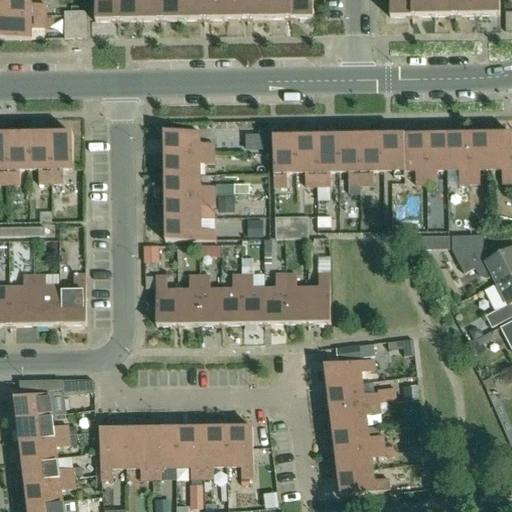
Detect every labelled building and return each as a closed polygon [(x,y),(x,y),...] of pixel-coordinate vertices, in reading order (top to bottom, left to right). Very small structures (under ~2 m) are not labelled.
[(0,0),(0,19),(46,19),(45,6),(31,6),(31,0),(0,0)] [(117,24),(116,0),(95,0),(96,24),(117,24)] [(116,0),(117,24),(139,23),(138,0),(116,0)] [(138,0),(139,23),(161,23),(160,0),(138,0)] [(160,0),(161,23),(182,23),(182,0),(160,0)] [(204,22),(203,0),(182,0),(182,23),(204,22)] [(203,0),(204,22),(226,22),(225,0),(203,0)] [(247,22),(247,0),(225,0),(226,22),(247,22)] [(269,22),(268,0),(247,0),(247,22),(269,22)] [(291,21),(290,0),(268,0),(269,22),(291,21)] [(290,0),(291,21),(313,21),(312,0),(290,0)] [(412,19),(411,0),(389,0),(390,20),(412,19)] [(434,19),(433,0),(411,0),(412,19),(434,19)] [(456,19),(455,0),(433,0),(434,19),(456,19)] [(477,18),(477,0),(455,0),(456,19),(477,18)] [(499,18),(498,0),(477,0),(477,18),(499,18)] [(65,41),(86,40),(86,14),(64,14),(65,41)] [(46,19),(0,19),(0,41),(32,41),(32,31),(46,31),(46,19)] [(164,156),(214,155),(214,145),(199,146),(198,134),(164,134),(164,156)] [(488,137),(488,173),(501,173),(502,187),(511,186),(511,159),(511,136),(488,137)] [(0,187),(20,187),(20,173),(39,173),(39,187),(64,186),(64,173),(73,173),(73,137),(0,137),(0,187)] [(440,138),(441,174),(458,173),(459,187),(465,187),(464,137),(440,138)] [(464,137),(465,187),(479,187),(479,173),(488,173),(488,137),(464,137)] [(393,175),(394,179),(404,179),(404,174),(415,174),(415,188),(417,188),(417,138),(361,139),(362,188),(373,188),(373,175),(393,175)] [(417,138),(417,188),(436,187),(436,174),(441,174),(440,138),(417,138)] [(339,140),(340,175),(348,175),(348,189),(362,188),(361,139),(339,140)] [(295,140),(273,141),(274,190),(287,190),(286,176),(296,176),(295,140)] [(305,189),(318,189),(317,140),(295,140),(296,176),(305,176),(305,189)] [(317,140),(318,189),(330,189),(330,176),(340,175),(339,140),(317,140)] [(164,178),(199,177),(199,166),(214,166),(214,155),(164,156),(164,178)] [(165,199),(215,199),(214,188),(199,189),(199,177),(164,178),(165,199)] [(165,221),(202,220),(202,209),(215,209),(215,199),(165,199),(165,221)] [(277,240),(308,240),(308,218),(277,219),(277,240)] [(202,220),(165,221),(165,243),(217,242),(216,231),(202,231),(202,220)] [(248,222),(248,239),(263,239),(263,222),(248,222)] [(9,231),(0,230),(0,239),(9,240),(9,231)] [(9,240),(35,239),(35,230),(9,231),(9,240)] [(35,230),(35,239),(45,239),(45,230),(35,230)] [(493,278),(497,286),(511,278),(511,251),(489,263),(484,251),(484,238),(453,239),(452,253),(465,277),(476,271),(480,278),(487,280),(493,278)] [(330,325),(330,274),(319,274),(319,290),(308,290),(309,326),(330,325)] [(287,326),(287,275),(276,275),(276,290),(265,290),(265,326),(287,326)] [(309,326),(308,290),(298,290),(298,275),(287,275),(287,326),(309,326)] [(62,327),(61,287),(47,288),(47,276),(35,277),(36,328),(62,327)] [(87,327),(86,276),(74,276),(74,287),(61,287),(62,327),(87,327)] [(244,326),(243,276),(233,276),(233,291),(222,291),(222,326),(244,326)] [(265,326),(265,290),(254,291),(254,276),(243,276),(244,326),(265,326)] [(36,328),(35,277),(24,277),(24,288),(10,288),(11,328),(36,328)] [(200,327),(200,277),(190,277),(190,292),(178,292),(179,327),(200,327)] [(222,326),(222,291),(212,291),(212,277),(200,277),(200,327),(222,326)] [(179,327),(178,292),(169,292),(168,278),(157,278),(157,327),(179,327)] [(511,278),(497,286),(508,307),(486,319),(492,330),(511,319),(511,307),(511,306),(511,305),(511,278)] [(0,328),(11,328),(10,288),(0,288),(0,328)] [(511,322),(500,329),(511,353),(511,322)] [(326,387),(362,383),(361,372),(375,370),(374,359),(323,365),(326,387)] [(329,409),(379,403),(378,392),(363,394),(362,383),(326,387),(329,409)] [(17,423),(55,418),(53,407),(66,405),(64,395),(14,401),(17,423)] [(331,431),(367,427),(366,415),(380,413),(379,403),(329,409),(331,431)] [(56,428),(55,418),(17,423),(20,445),(69,438),(68,427),(56,428)] [(334,453),(384,447),(383,436),(369,438),(367,427),(331,431),(334,453)] [(202,429),(177,430),(177,469),(191,469),(191,480),(203,480),(202,429)] [(227,429),(202,429),(203,480),(215,480),(215,469),(228,469),(227,429)] [(253,429),(227,429),(228,469),(241,469),(241,479),(253,479),(253,429)] [(101,431),(101,481),(113,481),(113,470),(127,470),(126,430),(101,431)] [(151,430),(126,430),(127,470),(141,470),(141,481),(152,480),(151,430)] [(151,430),(152,480),(164,480),(164,469),(177,469),(177,430),(151,430)] [(71,447),(69,438),(20,445),(22,465),(60,461),(58,449),(71,447)] [(337,475),(373,470),(371,459),(385,457),(384,447),(334,453),(337,475)] [(61,471),(60,461),(22,465),(25,486),(75,480),(73,469),(61,471)] [(373,470),(337,475),(339,496),(390,490),(388,479),(374,481),(373,470)] [(76,490),(75,480),(25,486),(28,508),(65,503),(63,492),(76,490)] [(66,511),(65,503),(28,508),(28,511),(66,511)]
